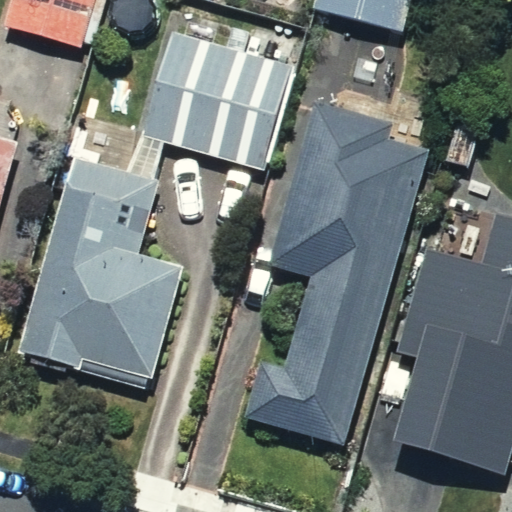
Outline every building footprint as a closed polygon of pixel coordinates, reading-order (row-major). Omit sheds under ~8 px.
[(84,0),(0,0),(0,31),(70,51),(84,0)] [(165,150),(267,175),(300,39),(161,5),(122,164),(145,169),(159,173),(165,150)] [(428,126),(297,92),(252,267),(270,272),(231,423),(344,452),(347,441),(352,418),(403,223),(411,193),(428,126)] [(145,169),(122,164),(60,148),(11,347),(140,379),(170,257),(126,246),(145,169)] [(511,442),(511,219),(411,193),(403,223),(352,418),(347,441),(502,481),(511,442)]
